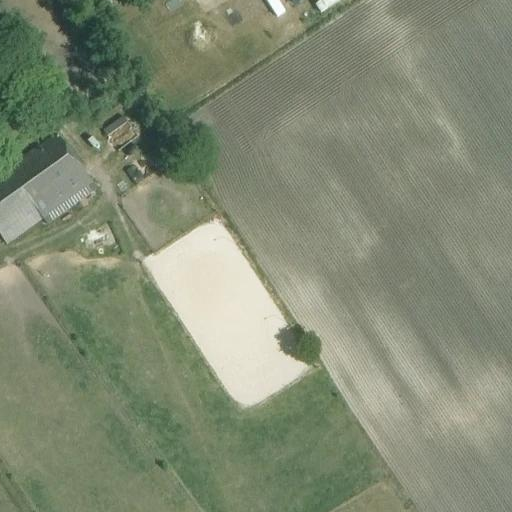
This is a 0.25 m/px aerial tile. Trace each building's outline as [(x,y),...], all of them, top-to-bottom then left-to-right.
[(134,52),(204,16),(195,0),(162,0),(119,23),(134,52)] [(347,0),(316,19),(363,97),(404,72),(361,0),(347,0)] [(216,170),(255,239),(374,171),(281,9),(159,79),(192,138),(207,130),(226,164),(216,170)] [(377,107),(418,182),(466,155),(425,81),(377,107)] [(47,226),(96,191),(56,135),(0,175),(0,236),(6,246),(43,220),(47,226)]
